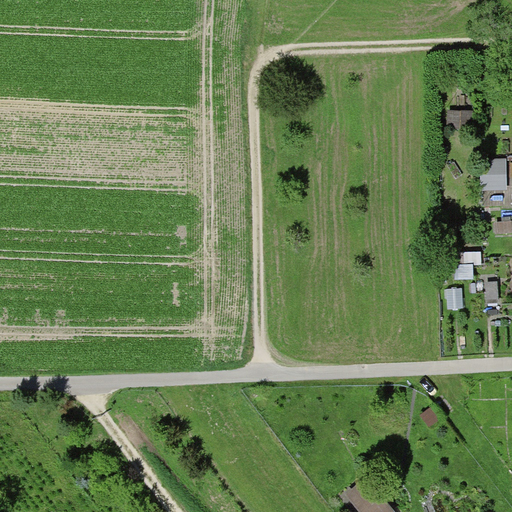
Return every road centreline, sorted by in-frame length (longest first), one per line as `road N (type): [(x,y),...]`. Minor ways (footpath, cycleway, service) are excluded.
road 1 (track): [(511,40),(289,47),(250,81),(259,344),(271,374)]
road 2 (track): [(511,366),(0,382)]
road 3 (track): [(82,380),(184,511)]
